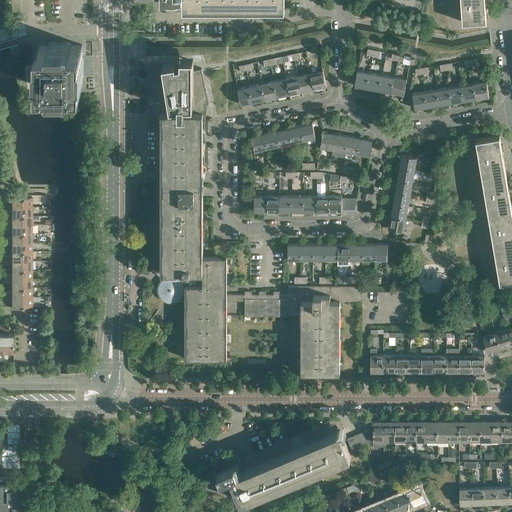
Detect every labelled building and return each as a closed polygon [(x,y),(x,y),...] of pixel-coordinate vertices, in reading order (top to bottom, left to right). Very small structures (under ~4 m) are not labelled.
[(166,0),(167,0),(167,10),(167,11),(176,11),(177,11),(177,0),(176,0),(182,0),(183,12),(285,12),(284,0),(166,0)] [(485,0),(461,0),(463,22),(487,20),(485,0)] [(52,44),(38,44),(38,56),(40,56),(40,75),(38,75),(38,86),(52,86),(52,88),(71,88),(71,86),(82,86),(82,75),(80,75),(80,62),(74,62),(74,56),(83,56),(83,44),(69,44),(69,42),(52,42),(52,44)] [(162,185),(162,271),(155,271),(163,278),(162,278),(161,279),(160,281),(159,282),(159,283),(158,284),(158,285),(158,287),(158,288),(158,289),(158,291),(158,292),(159,293),(159,295),(160,296),(161,297),(162,298),(163,299),(164,300),(165,301),(167,301),(168,302),(170,302),(172,302),(173,302),(175,302),(177,301),(179,300),(186,300),(186,358),(227,358),(227,300),(245,300),(245,293),(227,293),(227,256),(203,256),(203,200),(203,170),(205,170),(205,146),(206,146),(206,141),(206,136),(205,136),(205,118),(206,118),(206,112),(205,112),(205,103),(210,103),(202,68),(194,69),(194,55),(182,55),(182,61),(177,62),(177,59),(164,61),(166,75),(150,78),(150,113),(160,113),(160,185),(162,185)] [(358,69),(355,85),(367,87),(370,72),(358,69)] [(323,70),(311,72),(314,88),(327,86),(325,77),(323,70)] [(311,72),(299,75),(302,91),(314,88),(311,72)] [(370,72),(367,87),(379,90),(382,74),(370,72)] [(382,74),(379,90),(392,92),(395,76),(382,74)] [(299,75),(287,78),(290,93),(302,91),(299,75)] [(395,76),(392,92),(404,94),(407,78),(395,76)] [(287,78),(274,80),(278,96),(290,93),(287,78)] [(274,80),(262,83),(266,99),(278,96),(274,80)] [(487,80),(474,82),(477,98),(489,96),(487,80)] [(474,82),(462,84),(465,100),(477,98),(474,82)] [(262,83),(250,86),(253,101),(266,99),(262,83)] [(462,84),(450,86),(452,102),(465,100),(462,84)] [(250,86),(238,88),(241,104),(253,101),(250,86)] [(450,86),(437,88),(440,104),(452,102),(450,86)] [(437,88),(425,90),(428,106),(440,104),(437,88)] [(425,90),(413,92),(415,108),(428,106),(425,90)] [(313,121),(300,124),(304,139),(316,137),(313,121)] [(300,124),(288,127),(292,142),(304,139),(300,124)] [(288,127),(276,129),(279,145),(292,142),(288,127)] [(276,129),(264,132),(268,147),(279,145),(276,129)] [(336,133),(323,131),(320,146),(333,149),(336,133)] [(268,147),(264,132),(251,135),(255,150),(268,147)] [(336,133),(333,149),(345,151),(348,135),(336,133)] [(348,135),(345,151),(358,153),(360,137),(348,135)] [(477,139),(478,145),(482,175),(506,171),(500,135),(477,139)] [(360,137),(358,153),(370,155),(373,139),(360,137)] [(417,157),(402,154),(399,166),(415,169),(417,157)] [(415,169),(399,166),(397,179),(413,181),(415,169)] [(506,171),(482,175),(488,211),(511,207),(506,171)] [(330,173),(330,180),(340,181),(341,175),(330,173)] [(411,194),(413,181),(397,179),(395,191),(411,194)] [(408,206),(411,194),(395,191),(393,203),(408,206)] [(255,195),(255,210),(267,210),(267,195),(255,195)] [(267,195),(267,210),(280,210),(280,195),(267,195)] [(292,195),(280,195),(280,210),(292,210),(292,195)] [(305,195),(292,195),(292,210),(304,210),(305,195)] [(305,195),(304,210),(317,210),(317,195),(305,195)] [(317,195),(317,210),(329,210),(329,195),(317,195)] [(329,195),(329,210),(342,210),(342,209),(342,198),(342,195),(329,195)] [(3,201),(3,206),(32,206),(32,196),(11,197),(11,201),(3,201)] [(355,209),(357,198),(342,198),(342,209),(355,209)] [(393,203),(391,215),(406,218),(408,206),(393,203)] [(32,206),(3,206),(3,210),(11,210),(11,215),(32,215),(32,206)] [(511,206),(511,207),(488,211),(494,246),(511,243),(511,206)] [(3,219),(3,224),(32,224),(32,215),(11,215),(11,219),(3,219)] [(406,218),(391,215),(388,227),(404,230),(406,218)] [(32,224),(3,224),(3,228),(11,229),(11,233),(32,233),(32,224)] [(3,237),(3,242),(32,242),(32,233),(11,233),(11,238),(3,237)] [(32,242),(3,242),(3,247),(11,247),(11,251),(32,251),(32,242)] [(301,243),(288,243),(288,259),(301,259),(301,243)] [(313,243),(301,243),(301,259),(313,259),(313,243)] [(313,243),(313,259),(326,259),(326,243),(313,243)] [(338,243),(326,243),(326,259),(338,259),(338,243)] [(350,243),(338,243),(338,259),(350,259),(350,243)] [(363,243),(350,243),(350,259),(363,259),(363,243)] [(375,243),(363,243),(363,259),(375,259),(375,243)] [(388,243),(375,243),(375,259),(388,259),(388,243)] [(511,243),(494,246),(500,282),(511,280),(511,243)] [(3,255),(3,260),(32,260),(32,251),(11,251),(11,255),(3,255)] [(32,260),(3,260),(3,264),(11,265),(11,269),(32,269),(32,260)] [(3,273),(3,278),(32,278),(32,269),(11,269),(11,273),(3,273)] [(32,278),(3,278),(3,282),(11,282),(11,287),(32,287),(32,278)] [(288,285),(288,294),(289,294),(288,310),(302,310),(301,371),(340,371),(340,300),(361,300),(361,291),(361,286),(361,285),(288,285)] [(3,291),(3,296),(32,296),(32,287),(11,287),(11,291),(3,291)] [(245,293),(245,300),(245,315),(259,315),(259,294),(252,294),(252,290),(245,290),(245,293)] [(259,294),(259,315),(274,315),(274,294),(266,294),(266,290),(259,290),(259,294)] [(274,290),(274,294),(274,315),(288,315),(288,310),(289,294),(288,294),(280,294),(280,290),(274,290)] [(32,296),(3,296),(3,300),(11,300),(11,305),(32,305),(32,296)] [(8,325),(4,325),(4,354),(13,354),(13,333),(8,333),(8,325)] [(511,344),(511,342),(508,328),(495,331),(500,348),(511,344)] [(495,331),(483,335),(488,351),(500,348),(495,331)] [(370,348),(371,354),(371,371),(383,371),(384,354),(377,354),(377,348),(371,348),(370,348)] [(459,348),(447,348),(447,354),(447,371),(459,371),(459,354),(459,348)] [(396,371),(396,354),(384,354),(383,371),(396,371)] [(409,354),(396,354),(396,371),(409,371),(409,354)] [(421,371),(421,354),(409,354),(409,371),(421,371)] [(434,371),(434,354),(421,354),(421,371),(434,371)] [(447,371),(447,354),(434,354),(434,371),(447,371)] [(472,354),(459,354),(459,371),(472,371),(472,354)] [(485,371),(485,354),(472,354),(472,371),(485,371)] [(384,420),(373,420),(373,427),(373,440),(373,444),(373,445),(384,446),(384,444),(384,440),(384,420)] [(395,420),(384,420),(384,440),(395,440),(395,420)] [(395,420),(395,440),(406,440),(406,420),(395,420)] [(406,420),(406,440),(416,440),(416,420),(406,420)] [(427,420),(416,420),(416,440),(427,440),(427,420)] [(427,440),(438,440),(438,420),(427,420),(427,440)] [(448,420),(438,420),(438,440),(438,444),(438,446),(448,445),(448,444),(448,440),(448,420)] [(448,420),(448,440),(459,440),(459,420),(448,420)] [(470,420),(459,420),(459,440),(470,440),(470,420)] [(470,440),(481,440),(481,420),(470,420),(470,440)] [(491,420),(481,420),(481,440),(491,440),(491,420)] [(491,420),(491,440),(502,440),(502,420),(491,420)] [(511,420),(502,420),(502,440),(511,440),(511,420)] [(373,427),(363,431),(368,442),(373,440),(373,427)] [(215,464),(218,470),(221,478),(231,474),(242,500),(351,454),(341,431),(242,473),(239,467),(242,465),(237,454),(215,464)] [(363,431),(358,433),(363,444),(368,442),(363,431)] [(358,433),(353,435),(358,446),(363,444),(358,433)] [(353,435),(348,437),(352,449),(358,446),(353,435)] [(0,511),(22,511),(23,504),(22,505),(22,499),(17,499),(17,488),(17,483),(6,483),(6,472),(1,472),(1,456),(0,455),(0,511)] [(420,484),(409,489),(415,504),(426,499),(420,484)] [(497,486),(484,487),(485,502),(498,502),(497,486)] [(509,486),(497,486),(498,502),(510,501),(509,486)] [(472,487),(460,487),(460,503),(473,503),(472,487)] [(484,487),(472,487),(473,503),(485,502),(484,487)] [(409,489),(397,494),(403,509),(415,504),(409,489)] [(397,494),(385,499),(391,511),(395,511),(403,509),(397,494)] [(391,511),(385,499),(374,503),(377,511),(391,511)] [(377,511),(374,503),(363,508),(364,511),(377,511)]
